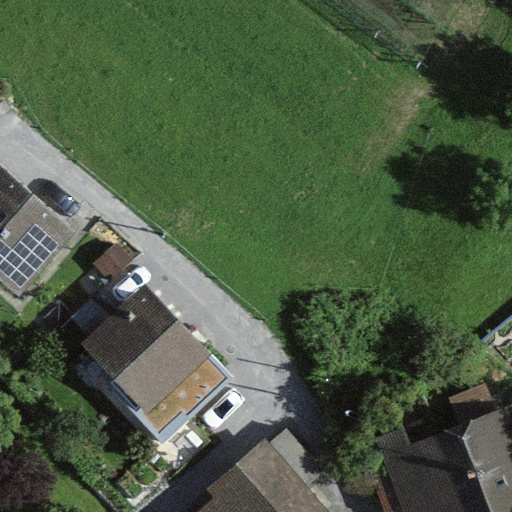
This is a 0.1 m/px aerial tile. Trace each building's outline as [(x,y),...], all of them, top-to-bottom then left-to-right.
[(0,280),(19,297),(76,233),(0,167),(0,280)] [(121,270),(133,260),(116,241),(91,262),(108,281),(121,270)] [(157,270),(142,253),(133,260),(121,270),(136,288),(157,270)] [(210,355),(143,285),(80,345),(147,415),(210,355)] [(374,439),(387,472),(371,478),(384,511),(511,511),(511,403),(497,409),(486,381),(447,397),(458,424),(411,443),(405,427),(374,439)] [(231,441),(206,411),(177,435),(203,465),(231,441)] [(205,489),(212,498),(195,511),(328,511),(291,469),(308,454),(285,428),(268,443),(263,438),(205,489)]
